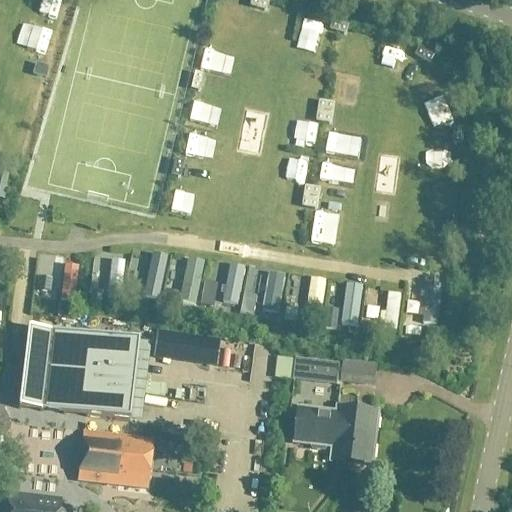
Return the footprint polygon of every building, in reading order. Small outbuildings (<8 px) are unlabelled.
[(252,0),(250,8),(267,13),(269,4),(254,0),(252,0)] [(271,4),(259,43),(287,51),(298,12),(271,4)] [(301,51),(320,54),(326,23),(307,19),(301,51)] [(333,23),(330,31),(346,36),(349,27),(333,23)] [(433,57),(419,49),(414,57),(428,65),(433,57)] [(205,72),(233,77),(237,55),(208,50),(205,72)] [(36,66),(32,76),(45,80),(48,70),(36,66)] [(299,69),(298,88),(328,88),(328,70),(299,69)] [(194,75),(190,91),(199,93),(203,77),(194,75)] [(188,99),(181,127),(212,134),(217,105),(188,99)] [(334,107),(321,105),(320,106),(317,125),(317,126),(331,128),(332,128),(335,108),(334,107)] [(463,129),(454,129),(453,146),(462,147),(463,129)] [(0,133),(0,148),(19,155),(24,142),(0,133)] [(357,158),(359,137),(329,135),(327,156),(357,158)] [(206,161),(211,142),(189,136),(184,154),(206,161)] [(456,165),(455,151),(433,152),(434,167),(456,165)] [(170,177),(179,179),(183,163),(174,161),(170,177)] [(322,188),(333,189),(334,172),(324,171),(322,188)] [(335,174),(335,189),(353,189),(353,175),(335,174)] [(302,208),(317,211),(320,191),(305,188),(302,208)] [(176,197),(175,214),(193,215),(194,198),(176,197)] [(282,212),(280,232),(302,234),(303,213),(282,212)] [(460,216),(447,216),(446,237),(459,238),(460,216)] [(153,281),(165,284),(171,261),(159,257),(153,281)] [(203,285),(204,260),(193,259),(192,285),(203,285)] [(65,308),(80,308),(80,268),(65,267),(65,308)] [(242,306),(250,270),(236,267),(228,303),(242,306)] [(282,318),(288,279),(276,277),(270,316),(282,318)] [(423,297),(425,328),(443,327),(440,281),(431,281),(432,297),(423,297)] [(390,323),(402,324),(403,295),(391,294),(390,323)] [(138,344),(51,334),(27,331),(18,411),(128,424),(138,344)] [(199,370),(214,370),(214,347),(199,347),(199,370)] [(293,385),(318,388),(320,364),(296,361),(293,385)] [(156,415),(176,415),(177,404),(157,403),(156,415)] [(332,464),(344,450),(345,450),(346,440),(350,441),(351,434),(341,433),(343,414),(336,414),(336,415),(298,410),(294,445),(311,447),(312,451),(325,453),(328,449),(332,450),(330,464),(332,464)] [(346,440),(345,450),(344,450),(332,464),(372,469),(378,415),(337,410),(336,414),(343,414),(341,433),(351,434),(350,441),(346,440)] [(249,455),(250,415),(238,415),(236,454),(249,455)] [(83,435),(82,446),(78,483),(146,491),(152,442),(122,439),(122,440),(83,435)] [(165,440),(164,459),(179,459),(180,441),(165,440)] [(163,468),(163,485),(192,485),(192,468),(163,468)] [(8,502),(6,511),(58,511),(59,509),(8,502)]
